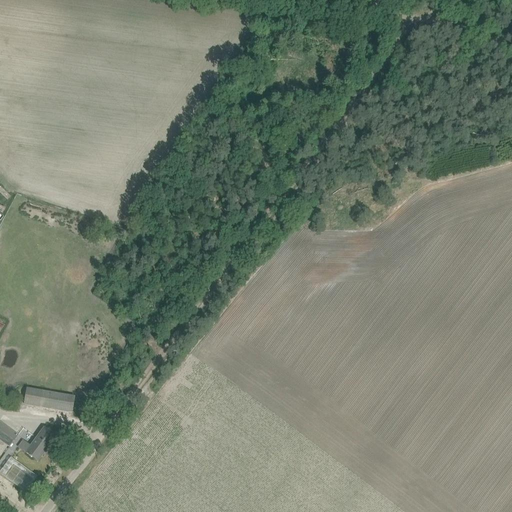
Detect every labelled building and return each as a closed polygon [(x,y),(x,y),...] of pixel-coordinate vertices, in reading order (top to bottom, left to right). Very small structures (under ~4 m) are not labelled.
[(24,404),(40,407),(71,412),(74,397),(42,391),(27,388),(24,404)] [(0,440),(9,447),(17,436),(0,422),(0,440)] [(44,428),(30,447),(23,441),(18,448),(38,462),(56,437),(44,428)] [(0,470),(9,458),(4,455),(0,461),(0,470)] [(37,477),(10,457),(0,471),(0,474),(25,492),(37,477)]
